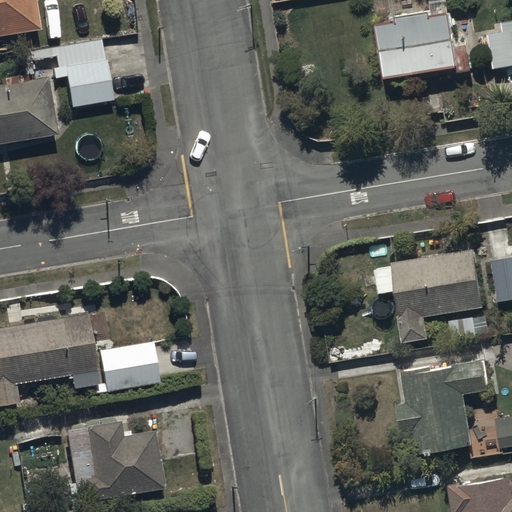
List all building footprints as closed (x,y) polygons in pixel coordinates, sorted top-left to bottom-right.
[(0,0),(0,42),(39,36),(32,0),(0,0)] [(396,27),(377,30),(384,84),(422,79),(423,84),(472,77),(469,50),(457,51),(453,21),(432,24),(431,15),(395,20),(396,27)] [(511,26),(488,29),(493,75),(511,73),(511,26)] [(58,72),(63,71),(70,112),(114,105),(107,63),(104,63),(101,43),(54,50),(58,72)] [(49,81),(0,88),(0,151),(59,142),(49,81)] [(393,270),(375,273),(379,298),(397,296),(403,348),(430,344),(427,321),(486,314),(478,254),(393,265),(393,270)] [(511,304),(511,262),(485,267),(492,308),(511,304)] [(63,380),(66,395),(98,389),(85,318),(52,324),(51,315),(34,318),(35,327),(0,333),(0,410),(18,408),(14,389),(63,380)] [(487,315),(449,320),(452,343),(490,338),(487,315)] [(159,387),(152,344),(97,353),(104,396),(159,387)] [(406,405),(397,406),(401,441),(414,440),(417,462),(474,456),(468,400),(491,398),(487,361),(402,371),(406,405)] [(511,419),(496,422),(501,452),(511,450),(511,419)] [(78,507),(87,506),(164,496),(156,436),(123,440),(122,426),(100,429),(68,434),(78,507)] [(511,511),(511,486),(510,477),(449,490),(453,511),(511,511)]
